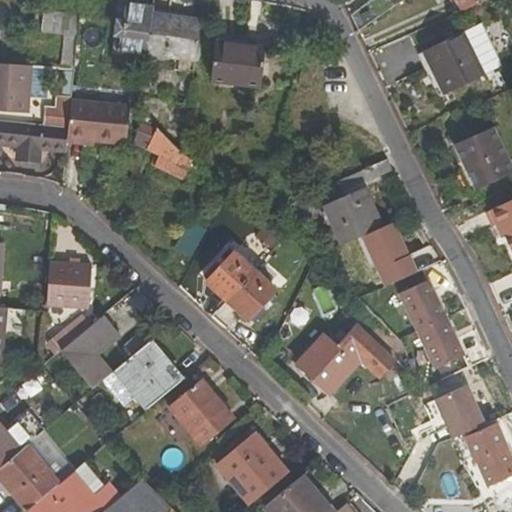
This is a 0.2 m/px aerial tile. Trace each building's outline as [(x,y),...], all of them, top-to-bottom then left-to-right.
[(359,31),(396,7),(387,0),(373,0),(351,15),(359,31)] [(418,33),(453,17),(446,0),(405,0),(418,33)] [(453,0),(464,16),(486,0),(453,0)] [(145,7),(127,5),(119,51),(147,55),(153,15),(145,13),(145,7)] [(79,15),(45,12),(43,34),(66,36),(62,71),(74,73),(79,15)] [(153,15),(147,55),(197,62),(203,22),(153,15)] [(463,35),(424,51),(445,95),(483,78),(463,35)] [(211,82),(260,89),(265,48),(217,42),(211,82)] [(0,111),(19,113),(24,68),(0,66),(0,111)] [(126,146),(127,143),(131,107),(72,101),(69,129),(68,140),(126,146)] [(39,159),(40,149),(67,152),(68,140),(69,129),(0,121),(0,142),(8,143),(6,155),(39,159)] [(190,164),(161,134),(144,125),(134,143),(161,158),(157,167),(182,181),(190,164)] [(511,175),(511,169),(493,128),(454,145),(475,191),(511,175)] [(39,166),(39,159),(6,155),(5,162),(39,166)] [(368,182),(392,171),(386,158),(362,169),(368,182)] [(365,186),(322,205),(342,247),(358,239),(383,227),(365,186)] [(511,203),(491,213),(497,229),(503,227),(511,247),(511,203)] [(393,222),(383,227),(358,239),(381,288),(417,272),(393,222)] [(188,258),(205,229),(193,223),(176,251),(188,258)] [(207,283),(248,320),(276,291),(234,254),(207,283)] [(90,310),(93,267),(50,263),(47,307),(90,310)] [(461,353),(427,282),(397,296),(431,367),(461,353)] [(113,374),(97,355),(120,335),(104,316),(91,327),(63,351),(95,389),(104,381),(113,374)] [(63,351),(91,327),(83,317),(49,346),(57,356),(63,351)] [(361,362),(378,378),(395,362),(356,325),(336,346),(324,335),(296,364),(329,395),(361,362)] [(151,342),(159,335),(151,326),(127,347),(134,356),(151,342)] [(113,374),(104,381),(126,407),(137,398),(147,411),(183,380),(151,342),(134,356),(113,374)] [(169,407),(202,447),(235,420),(202,381),(169,407)] [(483,423),(465,384),(413,408),(420,424),(440,415),(443,420),(451,437),(483,423)] [(0,468),(28,446),(44,432),(28,414),(7,432),(0,423),(0,468)] [(440,415),(420,424),(423,429),(443,420),(440,415)] [(482,490),(511,476),(511,457),(498,425),(483,431),(461,441),(482,490)] [(288,472),(254,433),(216,465),(249,504),(288,472)] [(62,460),(50,471),(28,446),(0,468),(0,479),(27,511),(73,473),(62,460)] [(105,511),(73,473),(27,511),(105,511)] [(268,511),(334,511),(303,474),(264,507),(268,511)] [(159,476),(150,486),(174,508),(183,498),(159,476)] [(106,511),(172,511),(173,511),(159,497),(144,480),(106,511)] [(496,511),(511,511),(511,492),(492,500),(496,511)]
